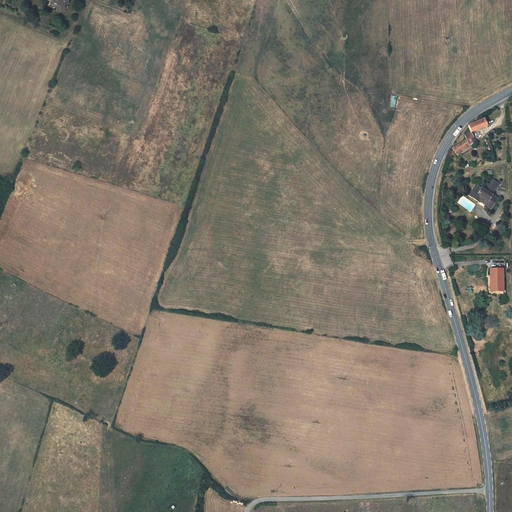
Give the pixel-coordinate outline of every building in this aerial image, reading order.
[(46,0),(46,6),(54,6),(54,13),(61,13),(61,6),(64,6),(63,0),(46,0)] [(484,118),(468,124),(471,130),(464,134),(465,137),(453,151),(459,157),(475,140),(471,132),(486,125),(484,118)] [(479,187),(476,184),(469,195),(478,200),(479,198),(484,202),(483,203),(489,207),(496,196),(490,192),(497,182),(490,177),(483,188),(480,186),(479,187)] [(476,184),(474,183),(467,193),(469,195),(476,184)] [(489,270),(489,286),(495,286),(495,292),(502,292),(501,270),(489,270)]
